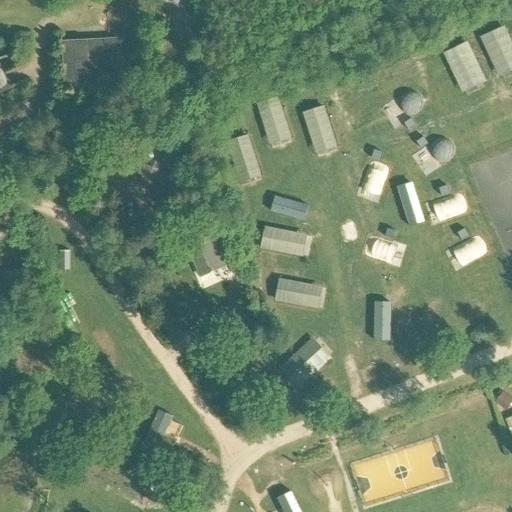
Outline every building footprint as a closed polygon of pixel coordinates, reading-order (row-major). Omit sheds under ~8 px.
[(63,38),(62,38),(65,103),(67,103),(67,101),(65,101),(65,90),(120,87),(118,39),(62,42),(63,39),(63,38)] [(218,58),(196,69),(206,90),(229,79),(218,58)] [(261,99),(275,142),(296,135),(282,92),(261,99)] [(328,101),(307,108),(321,151),(342,144),(328,101)] [(254,131),(232,137),(243,179),(264,173),(254,131)] [(155,149),(159,158),(143,166),(153,188),(165,182),(171,195),(193,185),(183,163),(171,169),(166,159),(179,153),(174,141),(155,149)] [(211,242),(188,252),(200,278),(223,268),(211,242)] [(263,266),(262,289),(307,290),(307,267),(263,266)] [(299,390),(330,357),(314,342),(283,375),(299,390)] [(249,377),(252,387),(262,384),(259,374),(249,377)] [(470,407),(457,411),(469,448),(482,444),(470,407)] [(431,431),(419,435),(428,464),(440,460),(431,431)] [(511,451),(477,462),(482,477),(511,467),(511,451)] [(492,511),(499,511),(511,509),(511,495),(490,500),(492,511)]
